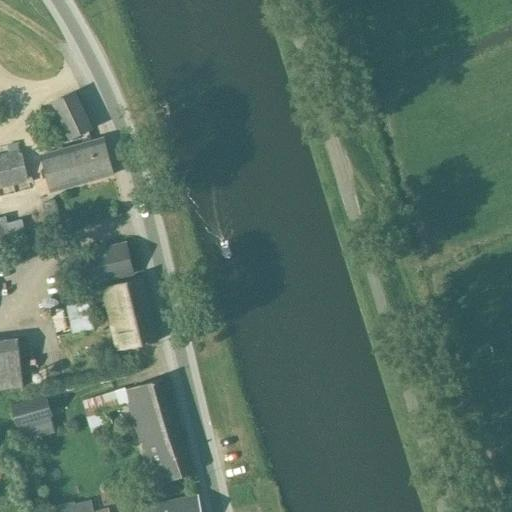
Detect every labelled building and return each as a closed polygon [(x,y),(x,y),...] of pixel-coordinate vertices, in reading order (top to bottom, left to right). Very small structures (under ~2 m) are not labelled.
[(51,103),(67,139),(93,128),(76,92),(51,103)] [(52,192),(113,175),(103,138),(42,155),(52,192)] [(7,146),(9,153),(0,154),(0,189),(28,183),(21,150),(18,150),(17,143),(7,146)] [(7,216),(0,217),(0,245),(14,241),(7,216)] [(90,284),(91,291),(104,288),(109,287),(108,279),(133,273),(126,242),(78,254),(86,285),(90,284)] [(109,287),(104,288),(114,349),(157,341),(145,279),(109,287)] [(56,338),(95,328),(88,300),(49,310),(56,338)] [(0,390),(23,388),(18,338),(0,339),(0,390)] [(126,390),(122,391),(126,403),(126,404),(138,437),(154,485),(191,473),(192,472),(178,425),(163,378),(126,390)] [(17,428),(53,418),(46,394),(10,404),(17,428)] [(201,511),(197,495),(142,509),(142,511),(201,511)] [(51,508),(52,511),(109,511),(109,508),(94,511),(93,511),(91,500),(74,504),(62,506),(51,508)]
